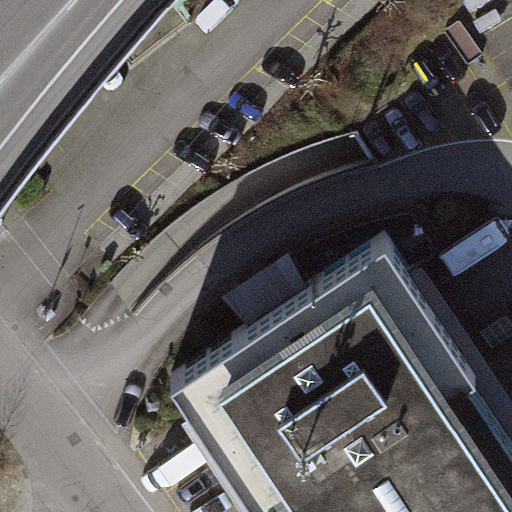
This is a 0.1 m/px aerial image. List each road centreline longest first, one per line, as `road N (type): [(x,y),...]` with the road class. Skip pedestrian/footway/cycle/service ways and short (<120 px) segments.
road 1 (residential): [(0,375),(108,511)]
road 2 (motorway): [(0,110),(68,0)]
